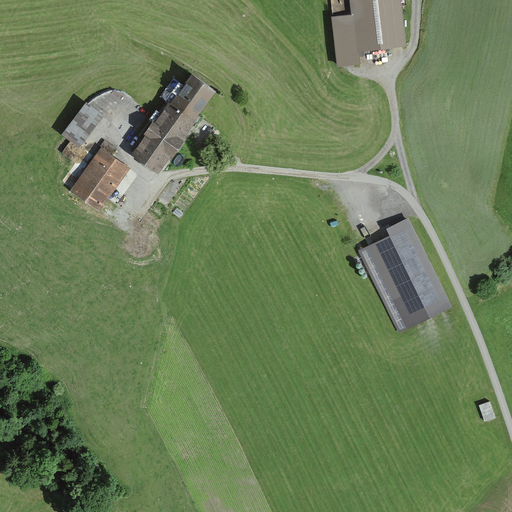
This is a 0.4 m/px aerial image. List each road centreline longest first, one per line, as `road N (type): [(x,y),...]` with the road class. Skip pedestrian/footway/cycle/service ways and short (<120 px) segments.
road 1 (unclassified): [(511,430),(464,300),(413,201),(394,184),(234,166),(165,177),(137,209)]
road 2 (track): [(394,148),(390,77),(414,41),(414,0)]
